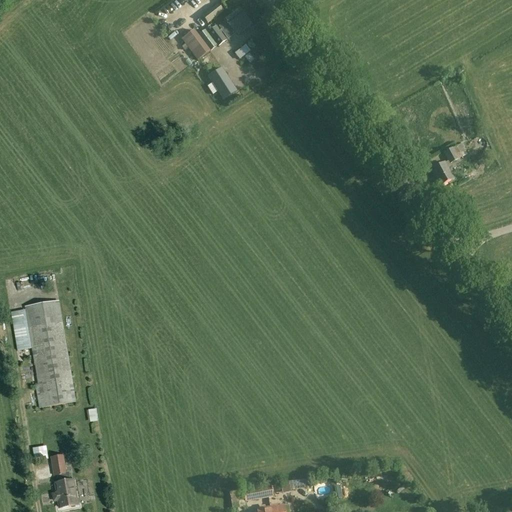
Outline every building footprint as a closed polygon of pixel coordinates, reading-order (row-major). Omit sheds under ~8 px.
[(202,17),(208,24),(223,12),(218,5),(202,17)] [(249,21),(240,9),(230,17),(229,16),(225,19),(234,32),(241,28),(243,31),(251,26),(248,22),(249,21)] [(182,40),(198,61),(210,51),(194,31),(182,40)] [(239,60),(250,51),(245,45),(234,54),(239,60)] [(237,91),(222,69),(208,78),(223,100),(237,91)] [(462,144),(444,153),(450,164),(462,158),(462,159),(468,156),(462,144)] [(445,163),(432,171),(441,186),(453,179),(445,163)] [(13,281),(3,281),(4,294),(13,294),(13,281)] [(24,320),(26,319),(38,384),(35,384),(39,409),(76,402),(59,302),(24,308),(26,315),(23,315),(24,320)] [(26,410),(33,409),(31,395),(24,396),(26,410)] [(89,422),(96,420),(92,408),(86,409),(89,422)] [(66,471),(62,453),(49,455),(52,474),(66,471)] [(73,481),(55,484),(59,508),(77,505),(73,481)] [(273,497),(271,484),(261,486),(261,489),(244,492),(246,502),(273,497)] [(246,502),(244,492),(230,495),(233,510),(247,507),(246,502)]
